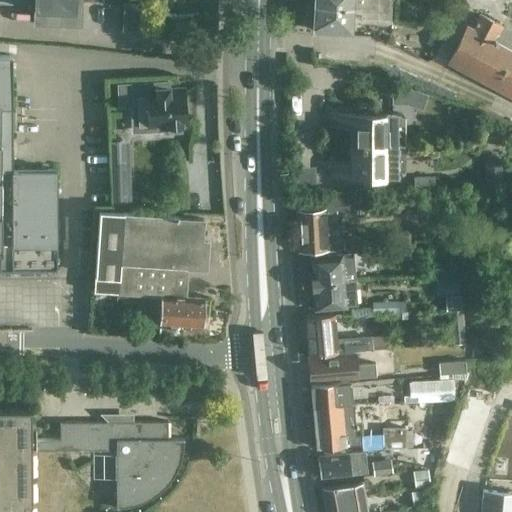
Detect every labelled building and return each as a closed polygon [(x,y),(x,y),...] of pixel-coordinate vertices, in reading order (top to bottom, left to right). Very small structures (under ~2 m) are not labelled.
[(34,0),(33,23),(81,25),(82,0),(34,0)] [(390,0),(377,0),(377,7),(313,3),(311,29),(351,32),(352,12),(360,13),(360,18),(390,20),(390,0)] [(511,31),(501,25),(480,14),(472,29),(467,26),(448,61),(511,95),(511,31)] [(0,269),(57,270),(56,169),(12,169),(12,55),(0,55),(0,269)] [(161,87),(161,81),(116,84),(117,107),(145,106),(146,125),(165,124),(165,127),(182,127),(182,123),(185,123),(182,88),(167,89),(167,86),(161,87)] [(423,107),(428,93),(396,82),(391,97),(423,107)] [(397,112),(380,112),(328,112),(328,125),(352,126),(352,145),(397,145),(397,112)] [(397,145),(352,145),(352,164),(328,164),(328,176),(397,177),(397,145)] [(110,174),(111,204),(130,203),(129,173),(110,174)] [(413,176),(413,193),(433,192),(433,176),(413,176)] [(100,209),(99,225),(94,291),(148,295),(186,297),(187,265),(204,266),(206,239),(201,238),(202,218),(177,216),(178,214),(122,210),(122,211),(100,209)] [(328,248),(342,248),(341,225),(327,226),(325,209),(298,210),(299,251),(328,248)] [(372,229),(351,230),(352,242),(355,241),(356,247),(362,246),(363,253),(374,252),(372,229)] [(351,253),(343,253),(311,256),(312,276),(310,276),(310,283),(353,280),(352,268),(351,253)] [(457,296),(457,279),(443,280),(443,279),(434,279),(435,293),(444,293),(444,296),(457,296)] [(354,289),(353,280),(310,283),(311,293),(314,292),(315,309),(347,306),(346,290),(354,289)] [(147,321),(158,322),(201,324),(201,313),(204,312),(205,302),(202,300),(202,298),(186,297),(148,295),(147,321)] [(397,300),(371,301),(372,314),(398,312),(397,300)] [(451,343),(467,342),(466,323),(463,323),(462,310),(449,311),(451,343)] [(336,337),(334,314),(304,316),(307,355),(338,352),(338,351),(372,349),(387,347),(385,335),(370,336),(370,334),(336,337)] [(308,357),(310,382),(375,376),(374,362),(355,364),(354,353),(308,357)] [(463,358),(436,361),(438,373),(464,370),(463,358)] [(351,403),(351,402),(349,382),(310,386),(312,407),(351,403)] [(457,398),(456,383),(420,384),(421,399),(457,398)] [(441,476),(464,483),(473,453),(481,456),(500,393),(469,384),(441,476)] [(355,435),(351,403),(312,407),(316,447),(361,443),(360,434),(355,435)] [(0,511),(30,511),(30,503),(30,450),(115,450),(115,499),(123,499),(132,496),(141,493),(148,489),(154,484),(162,477),(166,472),(170,464),(173,456),(175,448),(176,438),(167,438),(167,421),(59,421),(59,438),(30,438),(30,409),(0,409),(0,511)] [(405,426),(381,426),(382,448),(406,448),(405,426)] [(351,473),(352,474),(361,473),(360,466),(357,466),(354,451),(348,452),(317,455),(320,477),(351,473)] [(370,461),(373,476),(392,473),(389,458),(370,461)] [(414,472),(416,485),(427,484),(425,471),(414,472)] [(320,487),(323,504),(365,497),(363,487),(368,486),(366,480),(362,480),(362,482),(320,487)] [(511,511),(511,491),(483,490),(481,511),(511,511)] [(425,501),(423,491),(412,492),(414,503),(425,501)] [(367,511),(365,497),(323,504),(324,511),(367,511)]
